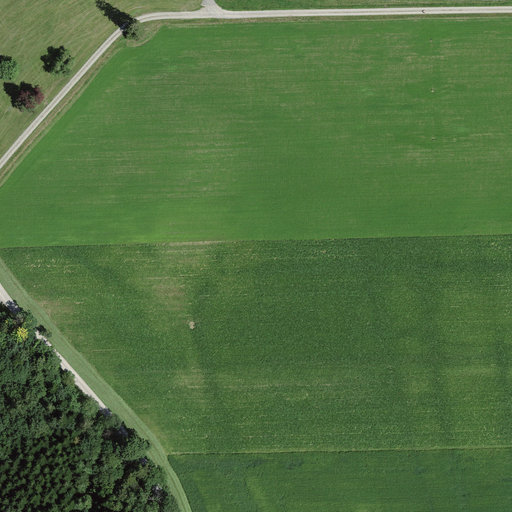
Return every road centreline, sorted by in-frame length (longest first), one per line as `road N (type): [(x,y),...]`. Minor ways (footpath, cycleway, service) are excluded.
road 1 (track): [(511,14),(209,14)]
road 2 (track): [(0,292),(117,420),(164,511)]
road 3 (track): [(209,14),(157,15),(123,28),(0,164)]
